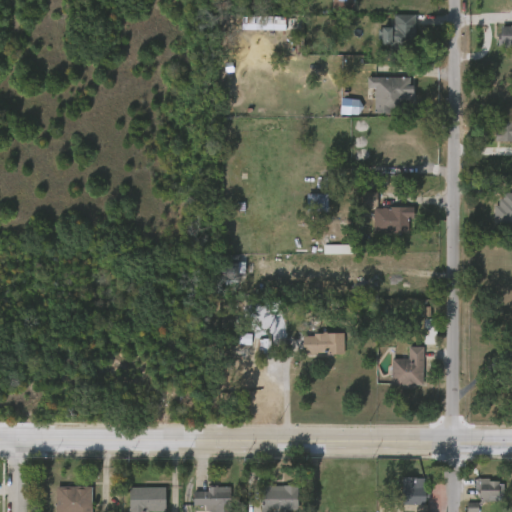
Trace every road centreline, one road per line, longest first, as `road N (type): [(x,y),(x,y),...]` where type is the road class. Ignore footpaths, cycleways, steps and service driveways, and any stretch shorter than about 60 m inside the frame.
road 1 (residential): [(453,0),(448,511)]
road 2 (tertiary): [(0,438),(511,438)]
